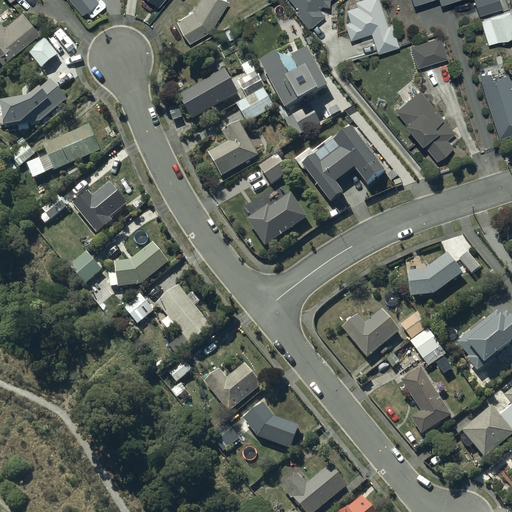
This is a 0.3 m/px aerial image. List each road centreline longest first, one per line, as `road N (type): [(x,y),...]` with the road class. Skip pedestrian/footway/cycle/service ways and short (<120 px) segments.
road 1 (residential): [(119,58),(179,195),(265,308)]
road 2 (residential): [(511,184),(389,227),(265,308)]
road 3 (residential): [(265,308),(408,485),(448,511)]
